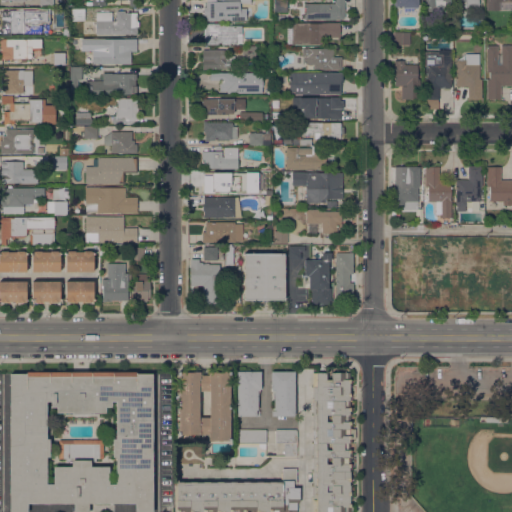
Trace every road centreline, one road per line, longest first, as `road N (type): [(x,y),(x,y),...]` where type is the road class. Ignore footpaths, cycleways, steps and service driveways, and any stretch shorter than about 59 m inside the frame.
road 1 (secondary): [(511,336),(0,337)]
road 2 (residential): [(170,337),(169,0)]
road 3 (tertiary): [(371,336),(372,0)]
road 4 (residential): [(370,511),(371,336)]
road 5 (residential): [(511,131),(372,131)]
